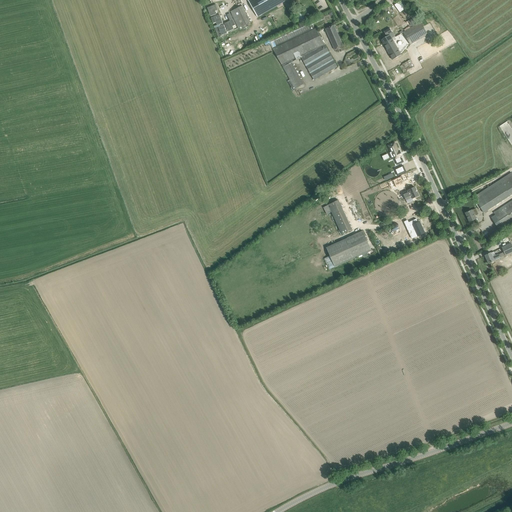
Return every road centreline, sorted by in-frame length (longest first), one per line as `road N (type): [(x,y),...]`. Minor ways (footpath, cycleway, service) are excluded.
road 1 (unclassified): [(511,357),(352,22)]
road 2 (tertiary): [(511,423),(346,479),(278,511)]
